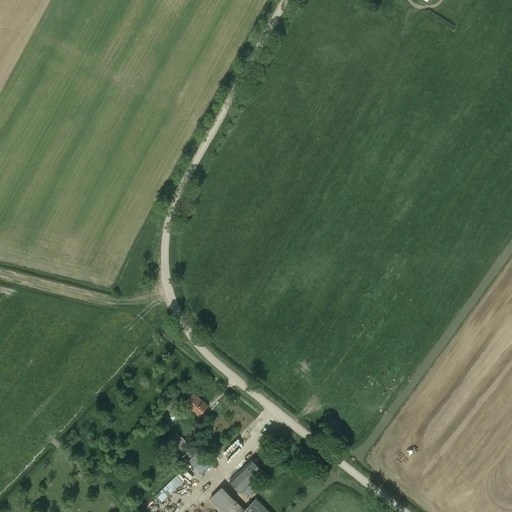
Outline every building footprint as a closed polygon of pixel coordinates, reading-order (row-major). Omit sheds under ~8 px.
[(196,398),(192,394),(184,404),(199,417),(209,406),(198,396),(196,398)] [(192,424),(185,432),(188,434),(195,441),(203,432),(195,426),(192,424)] [(198,454),(176,431),(169,438),(191,460),(198,454)] [(246,499),(259,486),(254,481),(263,472),(252,460),(229,481),(241,493),(246,499)] [(178,473),(155,495),(161,501),(185,480),(178,473)] [(210,499),(221,511),(270,511),(256,497),(245,509),(235,499),(235,500),(222,487),(210,499)] [(182,511),(188,506),(183,501),(172,511),(182,511)]
